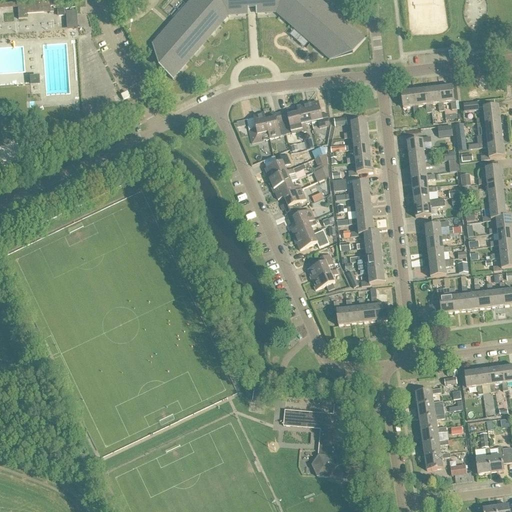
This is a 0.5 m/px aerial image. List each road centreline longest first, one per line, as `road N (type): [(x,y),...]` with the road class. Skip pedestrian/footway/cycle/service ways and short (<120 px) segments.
road 1 (residential): [(379,363),(322,360),(214,103)]
road 2 (residential): [(410,359),(380,75)]
road 3 (unclassified): [(0,207),(156,130)]
road 4 (unclassified): [(214,103),(249,90),(380,75)]
road 5 (residential): [(403,505),(379,363)]
road 6 (residential): [(156,130),(100,0)]
road 7 (unclassified): [(380,75),(511,59)]
